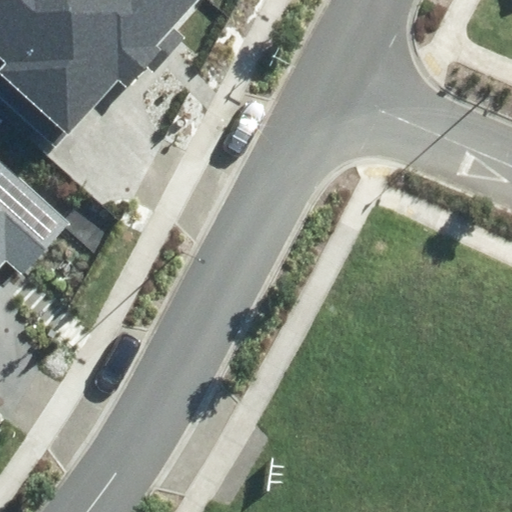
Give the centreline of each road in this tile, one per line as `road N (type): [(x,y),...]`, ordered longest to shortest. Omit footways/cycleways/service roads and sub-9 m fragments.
road 1 (residential): [(88,511),(334,96)]
road 2 (residential): [(511,170),(334,96)]
